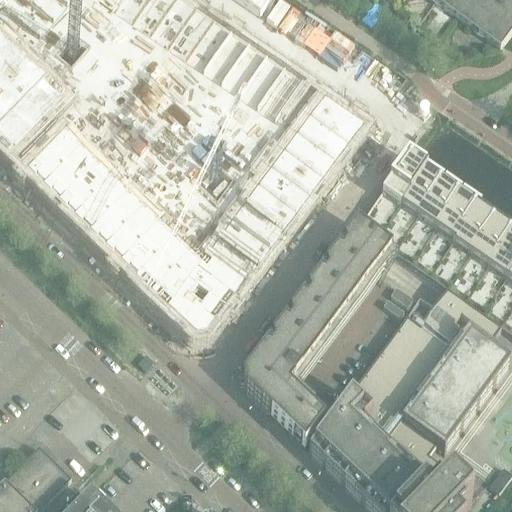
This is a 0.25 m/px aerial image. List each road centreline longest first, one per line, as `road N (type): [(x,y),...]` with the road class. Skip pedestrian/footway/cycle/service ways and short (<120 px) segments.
road 1 (residential): [(437,91),(201,396)]
road 2 (tertiary): [(201,396),(0,202)]
road 3 (residential): [(0,275),(168,440)]
road 4 (tertiary): [(323,511),(201,396)]
road 5 (unclassified): [(302,0),(437,91)]
